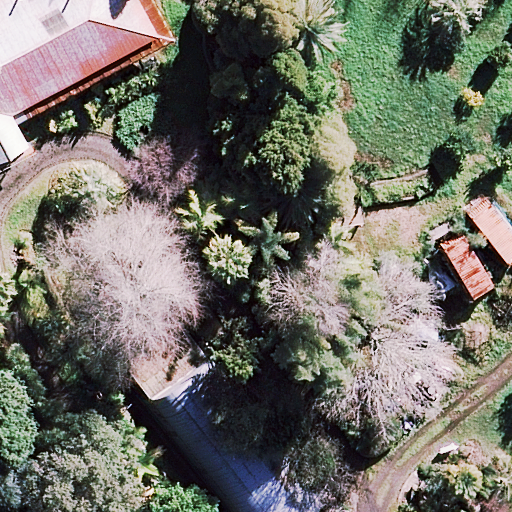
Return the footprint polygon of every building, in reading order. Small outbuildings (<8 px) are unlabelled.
[(172,32),(154,0),(0,0),(0,152),(24,140),(12,118),(172,32)] [(363,218),(350,181),(324,190),(337,227),(363,218)] [(511,252),(511,229),(488,195),(465,211),(501,261),(511,252)] [(494,281),(463,229),(438,244),(470,296),(494,281)] [(253,419),(205,354),(149,395),(235,511),(290,511),(302,503),(244,426),(253,419)]
